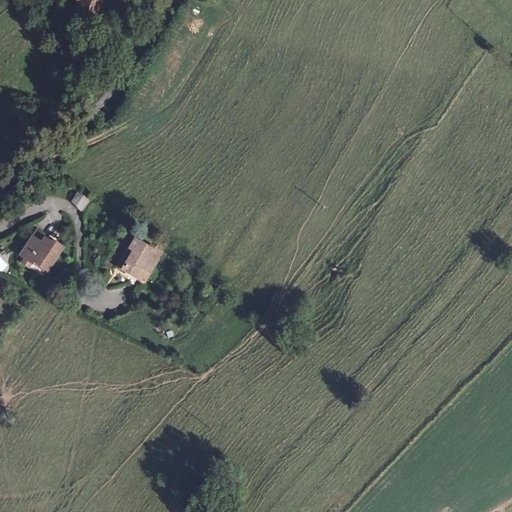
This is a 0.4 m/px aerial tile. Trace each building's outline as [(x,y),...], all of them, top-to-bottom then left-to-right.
[(81,0),(79,8),(95,13),(98,4),(101,5),(102,0),(81,0)] [(89,200),(79,194),(73,202),(81,210),(89,200)] [(47,237),(38,231),(21,256),(26,258),(32,263),(33,264),(35,262),(47,270),(63,248),(55,242),(54,244),(46,239),(47,237)] [(160,255),(136,241),(131,249),(135,251),(124,270),(134,276),(136,273),(146,279),(160,255)] [(32,263),(26,258),(23,263),(29,267),(32,263)] [(130,284),(139,289),(146,279),(136,273),(134,276),(130,284)]
